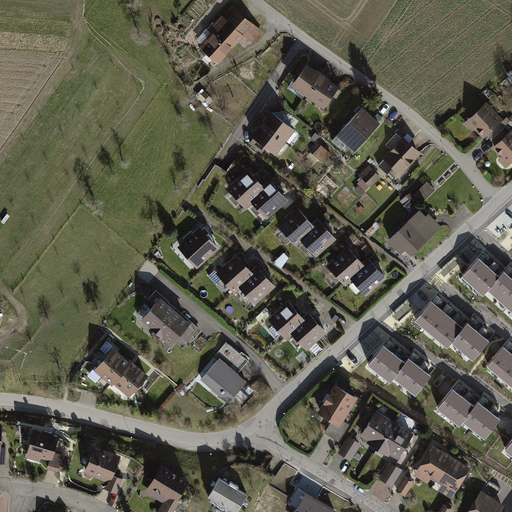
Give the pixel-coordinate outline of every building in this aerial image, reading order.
[(209,32),(197,45),(216,62),(241,34),(249,41),(259,30),(230,5),(221,15),(219,13),(205,29),(209,32)] [(289,83),(305,94),(320,72),(305,61),(289,83)] [(337,83),(320,72),(305,94),(321,106),(337,83)] [(484,100),(459,123),(469,133),(474,128),(482,136),(484,134),(499,120),(501,118),(484,100)] [(381,119),(361,101),(332,132),(352,150),(381,119)] [(268,109),(260,121),(284,139),(293,127),(268,109)] [(484,134),(493,143),(507,128),(499,120),(484,134)] [(276,151),(284,139),(260,121),(251,133),(276,151)] [(511,161),(511,127),(510,126),(507,128),(493,143),(489,146),(499,156),(496,160),(505,168),(511,161)] [(420,151),(402,134),(381,157),(382,158),(391,167),(399,174),(420,151)] [(330,153),(315,139),(306,149),(321,162),(330,153)] [(386,173),(391,167),(382,158),(377,164),(386,173)] [(379,176),(367,165),(357,175),(360,178),(368,186),(379,176)] [(245,207),(251,201),(248,199),(263,185),(256,178),(252,174),(247,167),(224,187),(245,207)] [(358,196),(368,186),(360,178),(355,182),(357,184),(352,189),(358,196)] [(268,180),(263,185),(248,199),(251,201),(265,218),(287,197),(268,180)] [(413,195),(419,202),(434,188),(426,180),(412,193),(413,195)] [(413,195),(412,193),(409,190),(398,201),(402,205),(413,195)] [(294,245),(301,239),(299,236),(313,224),(311,221),(296,204),(274,223),(294,245)] [(424,215),(418,209),(386,239),(399,252),(404,248),(409,254),(440,224),(428,211),(424,215)] [(316,217),(311,221),(313,224),(299,236),(301,239),(315,254),(334,237),(316,217)] [(198,224),(174,245),(194,267),(218,246),(198,224)] [(344,285),(351,279),(348,276),(363,262),(361,260),(346,244),(324,263),(344,285)] [(489,256),(484,251),(462,275),(473,285),(489,266),(484,262),(489,256)] [(233,293),(239,288),(236,284),(251,270),(249,268),(235,252),(214,271),(233,293)] [(281,252),(272,263),(275,265),(278,268),(287,257),(281,252)] [(366,255),(361,260),(363,262),(348,276),(351,279),(364,294),(385,276),(366,255)] [(500,265),(494,260),(489,266),(473,285),(483,294),(488,289),(500,275),(495,271),(500,265)] [(255,263),(249,268),(251,270),(236,284),(239,288),(254,303),(274,283),(255,263)] [(511,272),(511,266),(510,264),(500,275),(488,289),(498,298),(511,282),(511,276),(510,275),(511,272)] [(511,282),(498,298),(509,307),(511,303),(511,282)] [(441,298),(436,293),(415,318),(426,328),(441,309),(436,304),(441,298)] [(138,319),(152,330),(172,308),(158,296),(138,319)] [(285,340),(291,334),(288,331),(303,317),(301,315),(285,299),(264,318),(285,340)] [(452,307),(447,302),(441,309),(426,328),(437,336),(453,317),(447,313),(452,307)] [(187,321),(172,308),(152,330),(168,343),(187,321)] [(301,315),(303,317),(288,331),(291,334),(306,350),(327,331),(307,309),(301,315)] [(463,316),(458,311),(453,317),(437,336),(448,345),(452,340),(463,326),(458,322),(463,316)] [(336,314),(332,319),(337,323),(340,317),(336,314)] [(479,319),(473,314),(463,326),(452,340),(463,349),(479,329),(474,325),(479,319)] [(490,328),(484,323),(479,329),(463,349),(474,357),(490,338),(485,334),(490,328)] [(369,355),(383,341),(374,332),(360,345),(369,355)] [(395,342),(389,338),(368,363),(379,372),(395,353),(390,349),(395,342)] [(511,342),(507,338),(486,363),(497,372),(511,353),(511,352),(507,349),(511,342)] [(214,354),(217,357),(236,373),(246,361),(224,342),(214,354)] [(96,370),(113,383),(132,360),(115,347),(96,370)] [(406,351),(400,347),(395,353),(379,372),(390,381),(395,375),(406,362),(401,358),(406,351)] [(421,355),(415,350),(406,362),(395,375),(405,384),(421,365),(416,361),(421,355)] [(511,354),(497,373),(508,382),(511,376),(511,354)] [(236,373),(217,357),(198,379),(226,402),(244,379),(236,373)] [(432,364),(426,359),(421,365),(405,384),(416,393),(432,374),(427,370),(432,364)] [(149,373),(132,360),(113,383),(130,397),(149,373)] [(355,396),(332,382),(316,409),(330,417),(339,422),(341,419),(355,396)] [(465,386),(459,382),(439,407),(450,416),(465,397),(460,392),(465,386)] [(476,395),(470,390),(465,397),(450,416),(461,425),(465,419),(476,405),(471,401),(476,395)] [(491,398),(485,393),(476,405),(465,419),(476,428),(491,408),(486,404),(491,398)] [(502,407),(496,402),(491,408),(476,428),(487,437),(502,417),(497,413),(502,407)] [(365,441),(376,448),(393,420),(375,409),(358,435),(366,439),(365,441)] [(339,422),(330,417),(321,432),(337,441),(348,423),(341,419),(339,422)] [(412,432),(393,420),(376,448),(387,455),(388,453),(396,457),(412,432)] [(56,433),(31,426),(23,457),(38,461),(39,458),(47,460),(49,460),(51,451),(56,433)] [(359,443),(346,435),(336,452),(349,459),(359,443)] [(429,477),(434,480),(450,454),(431,443),(411,475),(425,483),(429,477)] [(119,455),(92,444),(82,472),(107,481),(110,473),(119,455)] [(60,453),(51,451),(49,460),(47,460),(45,469),(56,471),(60,453)] [(468,465),(450,454),(434,480),(439,484),(435,490),(450,498),(468,465)] [(388,460),(377,478),(390,486),(401,468),(388,460)] [(171,511),(190,479),(159,462),(143,492),(160,502),(153,511),(171,511)] [(120,478),(110,473),(107,481),(104,489),(113,493),(120,478)] [(413,480),(403,474),(394,490),(404,495),(413,480)] [(244,491),(217,476),(206,495),(233,510),(244,491)] [(496,511),(502,503),(480,489),(465,511),(496,511)] [(336,511),(337,510),(306,492),(294,511),(336,511)] [(449,511),(452,507),(442,502),(436,511),(449,511)]
